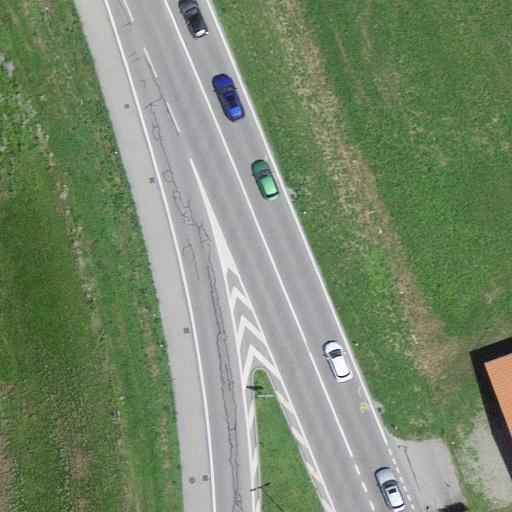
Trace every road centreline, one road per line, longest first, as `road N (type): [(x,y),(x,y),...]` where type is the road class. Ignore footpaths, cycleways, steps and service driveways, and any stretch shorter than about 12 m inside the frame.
road 1 (primary): [(372,511),(162,0)]
road 2 (secondary): [(149,0),(216,353),(231,511)]
